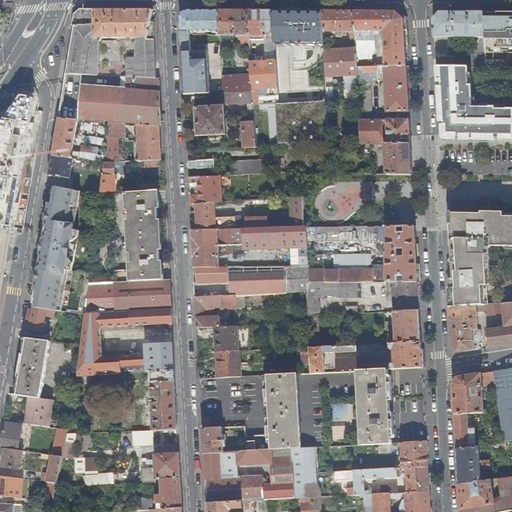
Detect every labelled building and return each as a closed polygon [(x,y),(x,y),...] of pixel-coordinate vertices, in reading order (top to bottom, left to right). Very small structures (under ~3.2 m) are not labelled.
[(67,75),(127,77),(141,78),(157,79),(154,23),(151,23),(153,10),(117,10),(81,10),(74,15),(73,27),(75,27),(67,75)] [(182,64),(184,96),(210,94),(208,52),(191,53),(190,33),(214,32),(214,34),(221,33),(219,11),(202,11),(185,11),(180,17),(182,64)] [(234,11),(219,11),(221,33),(221,44),(231,44),(231,37),(238,37),(239,44),(249,44),(247,12),(234,11)] [(262,12),(247,12),(249,44),(250,59),(252,92),(253,104),(262,104),(279,103),(273,12),(262,12)] [(284,12),(277,12),(280,77),(285,77),(283,57),(287,57),(286,41),(287,41),(287,37),(283,37),(282,18),(284,18),(284,12)] [(339,12),(322,12),(324,38),(324,45),(329,45),(328,36),(337,36),(337,33),(350,33),(350,39),(356,39),(354,12),(339,12)] [(356,39),(356,42),(375,41),(375,36),(377,36),(377,33),(383,33),(383,35),(381,35),(380,36),(381,49),(384,49),(384,67),(407,67),(404,20),(396,13),(378,13),(354,12),(356,39)] [(486,53),(483,13),(466,13),(440,13),(434,20),(435,38),(435,45),(436,57),(459,57),(459,41),(452,41),(452,38),(468,38),(468,39),(472,54),(472,67),(487,68),(486,53)] [(511,13),(483,13),(486,53),(511,53),(511,13)] [(314,105),(328,104),(328,103),(327,94),(326,78),(325,51),(324,45),(324,38),(310,38),(310,40),(307,40),(307,34),(299,34),(299,40),(287,41),(286,41),(287,57),(283,57),(285,77),(285,89),(287,89),(289,106),(302,105),(302,101),(314,101),(314,105)] [(361,48),(356,48),(356,49),(357,68),(371,67),(370,60),(362,60),(361,48)] [(356,49),(325,51),(326,78),(344,77),(345,88),(347,90),(350,90),(352,87),(352,85),(358,84),(357,68),(356,49)] [(223,76),(224,93),(252,92),(250,59),(244,59),(244,70),(247,70),(247,75),(223,76)] [(358,84),(360,116),(370,116),(369,80),(385,79),(385,82),(382,82),(382,85),(385,86),(387,113),(409,112),(408,90),(407,67),(384,67),(371,67),(357,68),(358,84)] [(439,67),(443,139),(511,138),(511,107),(472,107),(470,67),(439,67)] [(127,77),(126,89),(160,91),(160,79),(157,79),(141,78),(127,77)] [(79,121),(109,123),(120,123),(122,124),(160,126),(162,126),(160,91),(126,89),(82,85),(79,121)] [(224,93),(223,93),(224,101),(229,104),(247,103),(248,113),(254,113),(253,104),(252,92),(224,93)] [(327,94),(328,103),(342,103),(342,94),(327,94)] [(254,113),(254,117),(263,116),(262,104),(253,104),(254,113)] [(224,107),(197,109),(198,136),(226,135),(224,107)] [(254,117),(254,123),(255,134),(265,134),(263,116),(254,117)] [(77,121),(59,119),(56,139),(53,157),(74,159),(89,161),(104,163),(105,157),(72,152),(77,121)] [(361,138),(361,144),(385,144),(387,175),(413,176),(412,162),(410,131),(410,121),(360,121),(360,127),(361,138)] [(104,163),(115,163),(119,163),(119,139),(120,139),(120,123),(109,123),(105,157),(104,163)] [(243,124),(244,148),(256,147),(255,134),(254,123),(243,124)] [(126,132),(127,162),(143,161),(160,161),(161,161),(160,143),(160,126),(122,124),(122,127),(126,127),(126,132)] [(15,127),(1,125),(0,126),(0,225),(10,226),(20,169),(25,142),(24,142),(24,143),(13,141),(15,127)] [(360,127),(353,128),(353,138),(361,138),(360,127)] [(255,134),(256,147),(266,147),(265,134),(255,134)] [(84,135),(83,145),(102,147),(104,137),(84,135)] [(287,146),(288,172),(302,171),(302,145),(287,146)] [(70,180),(74,159),(53,157),(50,171),(49,176),(70,180)] [(190,168),(216,165),(216,157),(189,160),(190,168)] [(229,163),(230,176),(272,173),(271,160),(229,163)] [(84,193),(101,195),(101,190),(95,188),(97,172),(103,173),(104,163),(89,161),(84,193)] [(160,161),(143,161),(143,174),(161,173),(160,161)] [(101,190),(101,195),(109,195),(109,193),(116,192),(115,163),(104,163),(103,173),(101,190)] [(190,193),(191,205),(197,204),(215,203),(223,202),(221,176),(189,178),(189,184),(198,184),(199,195),(194,195),(194,193),(190,193)] [(47,217),(76,222),(81,192),(52,187),(47,217)] [(115,271),(116,282),(161,280),(157,191),(128,193),(129,218),(127,218),(129,254),(131,254),(132,270),(115,271)] [(197,204),(198,231),(307,228),(308,199),(293,199),(292,223),(283,217),(283,216),(267,216),(268,219),(248,219),(248,217),(216,218),(215,203),(197,204)] [(450,233),(453,278),(486,276),(485,249),(490,249),(490,248),(511,247),(511,216),(449,214),(449,216),(450,233)] [(56,310),(62,311),(69,271),(72,271),(79,231),(74,230),(76,222),(47,217),(32,307),(34,307),(44,309),(56,310)] [(10,226),(0,225),(0,299),(12,227),(10,226)] [(415,227),(307,228),(308,241),(375,241),(375,244),(380,244),(380,241),(386,242),(386,265),(370,265),(371,270),(309,269),(310,282),(358,282),(386,282),(418,283),(416,238),(415,227)] [(219,267),(221,267),(220,258),(244,250),(250,250),(290,248),(290,266),(309,266),(309,248),(308,248),(308,241),(307,228),(198,231),(192,231),(193,249),(194,267),(197,267),(219,267)] [(250,250),(250,267),(290,266),(290,248),(250,250)] [(221,267),(219,267),(219,284),(198,285),(195,286),(196,298),(245,295),(308,292),(309,291),(310,282),(309,269),(309,266),(290,266),(250,267),(221,267)] [(197,277),(198,285),(219,284),(219,267),(197,267),(197,277)] [(486,276),(453,278),(453,288),(448,288),(449,308),(488,305),(486,276)] [(116,313),(172,310),(171,291),(170,279),(161,280),(116,282),(115,282),(116,313)] [(151,372),(175,371),(174,343),(148,344),(146,346),(146,354),(103,357),(101,327),(173,324),(172,310),(116,313),(115,282),(90,284),(79,376),(151,372)] [(309,291),(308,292),(308,315),(319,315),(319,303),(318,298),(327,295),(339,295),(339,298),(358,298),(358,282),(310,282),(309,291)] [(419,297),(418,283),(386,282),(386,292),(393,292),(394,312),(420,311),(419,297)] [(196,310),(197,327),(215,326),(220,326),(220,315),(210,316),(209,311),(212,311),(212,307),(221,307),(222,308),(245,307),(245,295),(196,298),(196,310)] [(511,303),(488,305),(449,308),(450,321),(451,339),(451,349),(457,353),(473,350),(481,349),(481,341),(481,336),(477,336),(477,333),(479,333),(479,330),(478,330),(477,313),(486,312),(487,316),(502,314),(504,328),(487,331),(488,348),(502,346),(511,344),(511,303)] [(54,317),(56,310),(44,309),(43,312),(34,310),(34,307),(32,307),(30,307),(30,310),(29,309),(26,321),(25,329),(42,332),(46,315),(54,317)] [(421,326),(420,311),(394,312),(396,344),(422,342),(421,326)] [(307,317),(309,348),(320,348),(319,316),(308,317),(307,317)] [(214,353),(216,353),(239,352),(238,325),(220,326),(215,326),(216,335),(213,335),(214,353)] [(30,397),(41,398),(50,341),(27,339),(24,354),(22,353),(17,377),(20,378),(17,395),(30,397)] [(422,355),(422,342),(396,344),(390,344),(390,356),(335,359),(336,372),(357,371),(387,370),(423,368),(422,355)] [(320,348),(309,348),(309,351),(310,364),(311,373),(325,373),(324,353),(357,352),(357,346),(320,348)] [(216,353),(218,378),(242,377),(241,352),(239,352),(216,353)] [(511,441),(511,369),(508,370),(483,374),(484,386),(496,385),(505,443),(511,441)] [(391,444),(387,370),(357,371),(362,445),(391,444)] [(154,430),(178,429),(176,398),(175,371),(151,372),(152,398),(157,397),(157,399),(160,400),(160,402),(152,402),(154,430)] [(270,435),(245,437),(246,451),(300,449),(296,374),(267,376),(270,435)] [(484,386),(483,374),(459,377),(454,384),(455,394),(456,415),(468,414),(485,413),(484,386)] [(49,427),(53,400),(41,398),(30,397),(27,412),(30,412),(27,424),(49,427)] [(468,414),(456,415),(456,425),(458,451),(477,447),(476,433),(475,431),(473,430),(472,429),(472,427),(469,427),(468,414)] [(2,436),(1,445),(18,448),(22,424),(7,421),(6,428),(3,428),(2,436)] [(204,442),(204,454),(220,453),(224,452),(224,447),(226,447),(226,441),(224,441),(223,428),(203,429),(204,442)] [(67,438),(67,433),(68,430),(60,429),(58,437),(67,438)] [(154,444),(154,430),(138,431),(139,444),(154,444)] [(64,453),(63,456),(73,458),(75,443),(66,442),(64,453)] [(428,453),(427,442),(397,444),(398,447),(401,447),(402,469),(405,469),(406,468),(429,467),(428,453)] [(477,447),(458,451),(459,471),(459,485),(481,482),(481,470),(492,470),(491,461),(480,462),(479,447),(477,447)] [(220,453),(204,454),(207,504),(249,502),(265,501),(276,500),(302,498),(319,497),(318,473),(316,448),(300,449),(246,451),(238,452),(238,465),(272,464),(273,483),(263,484),(262,476),(239,477),(230,478),(229,463),(221,463),(220,453)] [(23,451),(5,449),(2,464),(2,466),(21,469),(23,451)] [(161,479),(181,478),(179,452),(154,454),(155,460),(150,460),(151,469),(143,469),(144,482),(156,481),(156,479),(161,479)] [(224,452),(220,453),(221,463),(229,463),(230,478),(239,477),(238,465),(238,452),(224,452)] [(48,482),(58,483),(63,457),(53,455),(52,455),(49,474),(44,473),(42,481),(48,482)] [(85,458),(87,485),(108,484),(108,475),(98,475),(98,457),(85,458)] [(429,479),(429,467),(406,468),(407,493),(430,492),(429,479)] [(405,469),(402,469),(342,472),(343,480),(354,480),(355,488),(349,488),(349,496),(361,495),(365,495),(364,479),(400,477),(400,473),(405,473),(405,469)] [(0,496),(22,498),(24,479),(0,475),(0,496)] [(505,511),(511,511),(511,477),(504,479),(498,479),(501,500),(495,503),(491,480),(481,482),(459,485),(460,502),(460,511),(505,511)] [(158,509),(182,508),(183,508),(182,496),(181,478),(161,479),(162,495),(157,495),(158,503),(162,503),(163,505),(158,505),(158,509)] [(57,487),(58,483),(48,482),(45,497),(55,498),(57,487)] [(372,495),(398,493),(398,486),(379,487),(376,489),(373,489),(371,490),(372,495)] [(366,511),(431,511),(431,503),(430,492),(407,493),(398,493),(372,495),(365,495),(361,495),(361,506),(373,506),(374,509),(367,510),(366,511)] [(55,498),(45,497),(48,500),(47,506),(53,506),(55,498)] [(140,498),(141,510),(154,509),(153,497),(140,498)] [(319,511),(319,497),(302,498),(302,511),(319,511)] [(249,502),(207,504),(207,511),(230,511),(231,511),(233,509),(249,509),(249,502)] [(0,511),(14,511),(14,504),(0,503),(0,511)]
